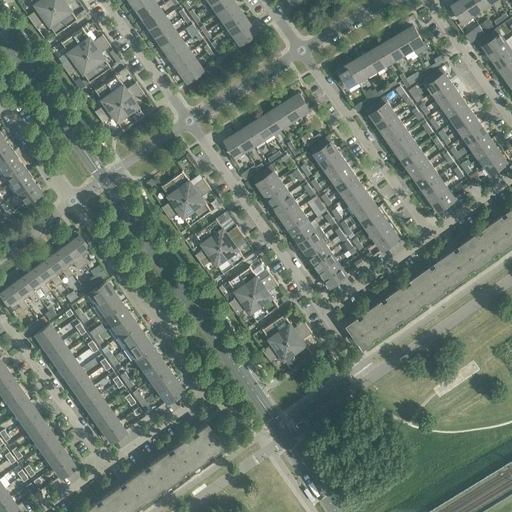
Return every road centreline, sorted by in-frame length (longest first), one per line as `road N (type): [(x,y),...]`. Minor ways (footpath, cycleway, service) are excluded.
road 1 (residential): [(101,471),(205,396),(69,202)]
road 2 (residential): [(321,313),(189,121)]
road 3 (tertiary): [(180,511),(369,381)]
road 4 (residential): [(432,235),(299,50)]
road 5 (residential): [(101,471),(0,316)]
road 6 (tertiary): [(369,381),(511,279)]
road 7 (residential): [(189,121),(101,0)]
road 8 (residential): [(511,120),(427,0)]
road 9 (residential): [(69,202),(189,121)]
road 10 (residential): [(321,313),(432,235)]
road 11 (residential): [(189,121),(299,50)]
